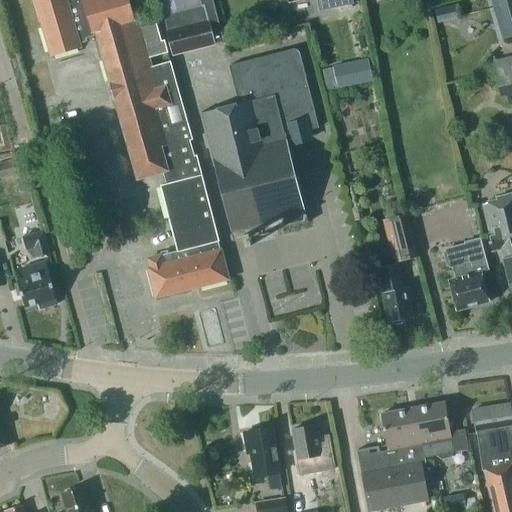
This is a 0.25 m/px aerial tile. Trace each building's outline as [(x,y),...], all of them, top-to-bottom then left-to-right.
[(170,62),(151,67),(148,58),(167,53),(164,41),(161,42),(155,19),(139,23),(135,10),(131,11),(127,0),(35,0),(50,57),(80,48),(78,41),(93,37),(92,33),(96,32),(111,84),(109,84),(113,99),(115,99),(128,145),(138,179),(164,172),(167,183),(160,186),(176,251),(149,259),(151,267),(147,268),(156,299),(228,279),(196,156),(193,156),(190,145),(189,142),(192,141),(187,124),(170,62)] [(224,43),(212,0),(200,0),(202,7),(164,17),(174,56),(224,43)] [(288,0),(288,1),(293,0),(316,0),(319,11),(352,4),(351,0),(288,0)] [(511,0),(490,0),(501,40),(511,37),(511,0)] [(294,50),(292,50),(229,66),(237,96),(241,95),(243,104),(201,115),(233,241),(243,238),(249,237),(306,221),(286,136),(319,128),(300,56),(299,53),(298,52),(297,51),(296,51),(294,50)] [(511,56),(492,61),(496,78),(499,93),(511,90),(511,56)] [(337,87),(372,80),(368,60),(333,68),(337,87)] [(333,68),(323,70),(327,89),(337,87),(333,68)] [(492,251),(500,248),(511,287),(511,286),(511,193),(479,203),(492,251)] [(48,253),(42,231),(22,237),(26,250),(31,249),(33,257),(48,253)] [(64,239),(67,249),(87,243),(84,233),(64,239)] [(412,237),(397,241),(402,261),(417,257),(412,237)] [(452,267),(454,266),(456,278),(449,280),(455,310),(489,302),(482,273),(490,272),(483,240),(466,244),(467,245),(449,249),(446,253),(449,264),(452,267)] [(377,267),(387,321),(411,317),(408,300),(412,299),(409,286),(402,288),(398,263),(390,265),(389,260),(382,261),(383,266),(377,267)] [(57,304),(45,262),(21,269),(24,279),(17,281),(17,284),(15,284),(18,295),(21,295),(24,308),(38,304),(39,309),(57,304)] [(444,403),(412,409),(415,429),(419,428),(422,446),(423,457),(424,458),(434,456),(435,461),(447,459),(451,454),(451,453),(467,450),(464,430),(448,433),(444,403)] [(473,409),(476,433),(482,471),(485,471),(494,511),(511,511),(511,421),(509,403),(473,409)] [(415,429),(412,409),(380,415),(387,452),(368,455),(367,450),(357,451),(367,511),(426,503),(420,464),(425,463),(424,458),(423,457),(422,446),(419,428),(415,429)] [(308,459),(311,475),(322,473),(320,457),(323,457),(322,445),(317,446),(314,428),(293,431),(297,461),(308,459)] [(278,475),(280,475),(274,429),(244,434),(247,455),(250,455),(253,479),(266,477),(268,492),(280,490),(278,475)] [(322,473),(311,475),(313,489),(331,487),(330,477),(323,478),(322,473)] [(62,494),(67,511),(91,511),(91,510),(89,511),(87,503),(85,504),(81,489),(62,494)] [(455,496),(442,498),(445,511),(457,508),(455,496)] [(438,498),(430,500),(432,510),(440,509),(438,498)] [(255,504),(256,511),(284,511),(283,499),(255,504)]
